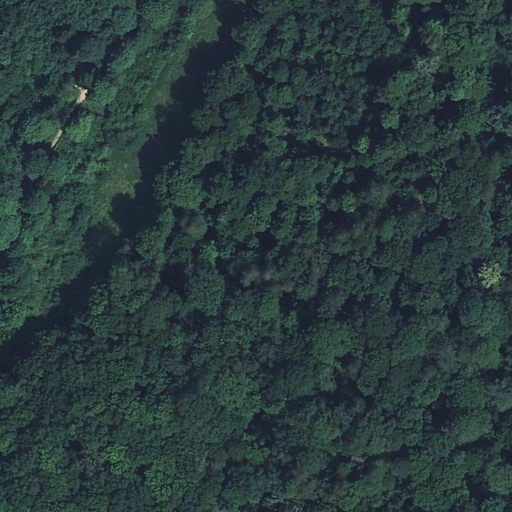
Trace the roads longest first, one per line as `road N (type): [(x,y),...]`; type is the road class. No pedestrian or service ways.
road 1 (track): [(60,139),(153,0)]
road 2 (track): [(0,250),(60,139)]
